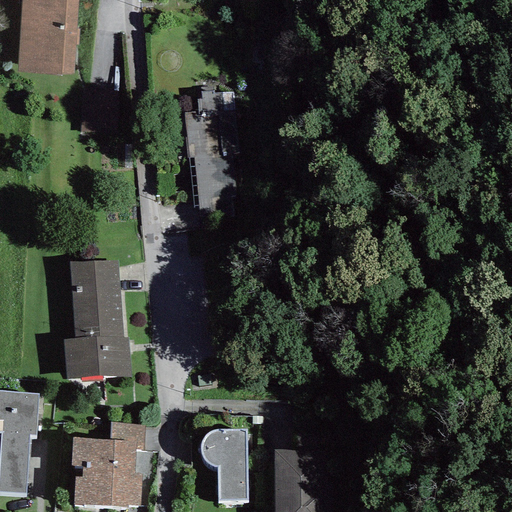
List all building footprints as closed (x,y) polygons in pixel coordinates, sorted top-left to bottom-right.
[(78,0),(21,0),(17,71),(74,74),(78,0)] [(195,158),(199,215),(240,213),(233,94),(213,95),(213,93),(202,93),(203,100),(198,101),(199,114),(186,115),(189,158),(195,158)] [(63,341),(66,380),(130,378),(127,338),(123,339),(117,262),(69,262),(75,340),(63,341)] [(0,432),(1,433),(0,449),(0,492),(26,494),(29,435),(36,435),(38,394),(0,390),(0,432)] [(111,423),(110,440),(137,442),(137,449),(143,450),(145,426),(111,423)] [(218,503),(247,502),(246,430),(217,430),(211,432),(206,435),(202,441),(201,448),(202,456),(207,463),(214,466),(218,466),(218,503)] [(135,473),(137,449),(137,442),(110,440),(73,438),(72,466),(83,466),(83,477),(74,477),(73,506),(128,508),(127,505),(140,506),(142,474),(135,473)] [(342,511),(343,449),(274,449),(273,511),(342,511)]
